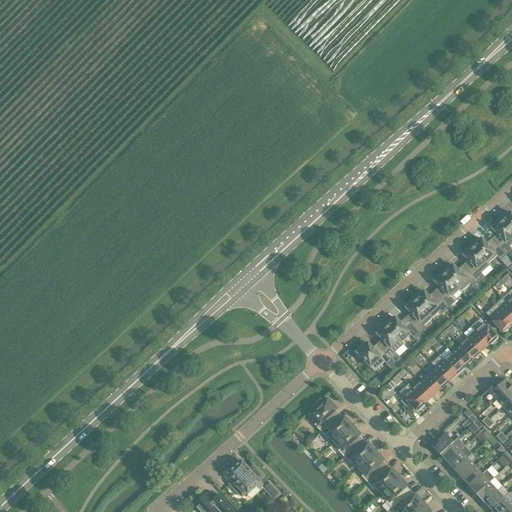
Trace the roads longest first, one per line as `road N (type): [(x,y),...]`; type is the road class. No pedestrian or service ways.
road 1 (primary): [(248,284),(511,36)]
road 2 (primary): [(0,508),(248,284)]
road 3 (residential): [(319,361),(511,185)]
road 4 (residential): [(156,511),(319,361)]
road 5 (residential): [(400,448),(496,359),(511,356)]
